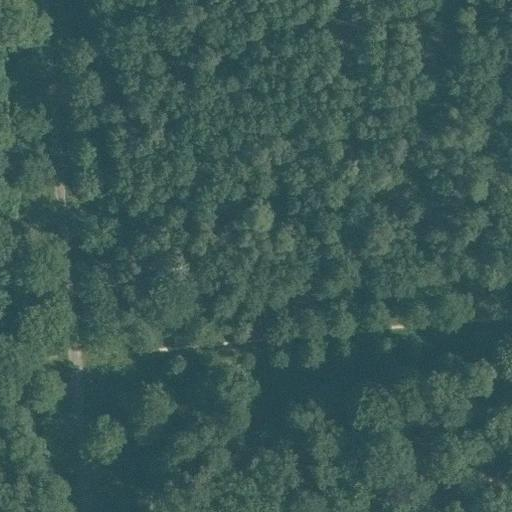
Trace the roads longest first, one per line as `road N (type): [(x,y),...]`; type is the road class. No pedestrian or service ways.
road 1 (track): [(511,317),(0,363)]
road 2 (unclassified): [(83,511),(38,0)]
